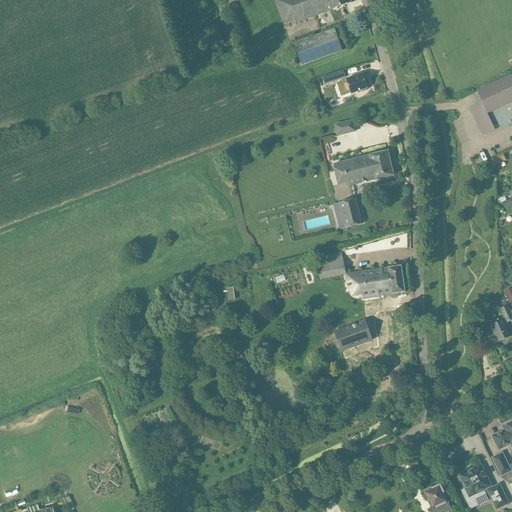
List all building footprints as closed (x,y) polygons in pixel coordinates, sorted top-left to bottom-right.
[(350,0),(273,0),(283,26),(287,24),(289,24),(296,21),(297,24),(331,11),(352,4),(350,0)] [(343,51),(335,29),(294,44),(302,67),(343,51)] [(363,92),(367,91),(367,89),(368,89),(368,87),(369,86),(368,81),(366,80),(363,74),(346,80),(341,82),(346,96),(351,94),(362,91),(363,92)] [(511,75),(477,92),(484,106),(473,111),(485,136),(495,131),(495,130),(507,125),(508,127),(511,124),(511,75)] [(338,136),(344,134),(342,124),(335,125),(338,136)] [(350,187),(375,180),(375,181),(394,176),(388,151),(369,156),(334,165),(335,168),(334,168),(338,186),(349,183),(350,187)] [(495,166),(506,161),(503,153),(492,159),(495,166)] [(499,205),(509,201),(507,195),(497,200),(499,205)] [(345,229),(362,225),(356,199),(339,203),(345,229)] [(320,280),(347,275),(342,252),(316,258),(320,280)] [(406,292),(402,267),(346,276),(350,297),(352,297),(352,298),(363,296),(364,299),(406,292)] [(507,323),(511,321),(511,314),(508,306),(498,311),(500,316),(503,315),(507,323)] [(342,353),(373,341),(365,320),(334,332),(342,353)] [(485,330),(490,341),(497,338),(499,342),(511,336),(504,321),(491,327),(485,330)] [(511,446),(511,423),(503,428),(505,431),(492,437),(499,451),(511,445),(511,446)] [(511,472),(502,453),(491,458),(501,478),(511,472)] [(481,465),(459,476),(466,489),(461,491),(470,510),(479,506),(476,500),(488,494),(486,490),(492,488),(481,465)] [(492,488),(486,490),(488,494),(496,511),(509,505),(500,484),(492,488)] [(431,507),(433,511),(446,511),(451,510),(448,503),(449,502),(440,485),(432,489),(431,488),(425,491),(425,493),(432,507),(431,507)]
